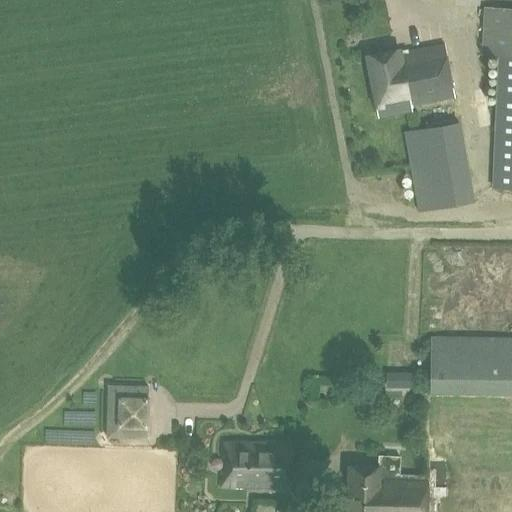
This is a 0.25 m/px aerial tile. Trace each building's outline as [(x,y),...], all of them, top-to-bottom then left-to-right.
[(499,53),(493,187),(511,188),(511,7),(485,6),(482,53),(499,53)] [(467,95),(457,42),(400,52),(400,48),(366,55),(378,116),(412,110),(411,105),(467,95)] [(476,202),(461,121),(425,127),(439,209),(476,202)] [(511,337),(432,336),(431,394),(511,395),(511,337)] [(413,368),(413,350),(400,350),(400,368),(413,368)] [(417,372),(384,371),(384,393),(416,394),(417,372)] [(107,384),(106,437),(147,438),(148,385),(107,384)] [(511,498),(511,399),(430,398),(428,475),(399,474),(400,463),(384,462),(385,453),(372,452),(372,466),(348,465),(346,511),(481,511),(481,498),(511,498)] [(291,492),(291,443),(222,442),(220,486),(271,488),(271,491),(291,492)]
